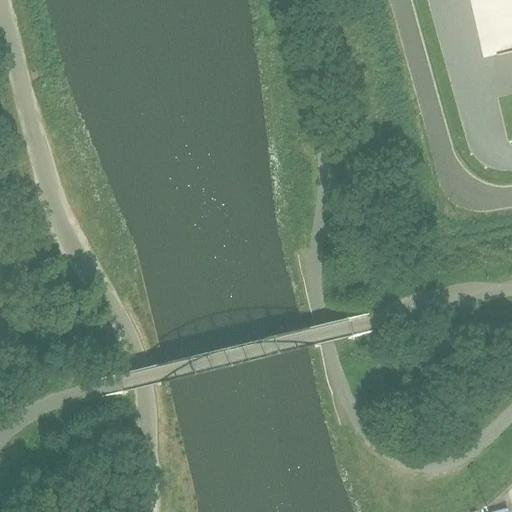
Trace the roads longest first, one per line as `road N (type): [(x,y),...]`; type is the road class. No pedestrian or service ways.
road 1 (unclassified): [(0,440),(62,397),(511,290)]
road 2 (unclassified): [(145,511),(145,383),(71,249),(0,9)]
road 3 (unclassified): [(416,465),(363,428),(329,357),(317,301),(323,153),(283,0)]
